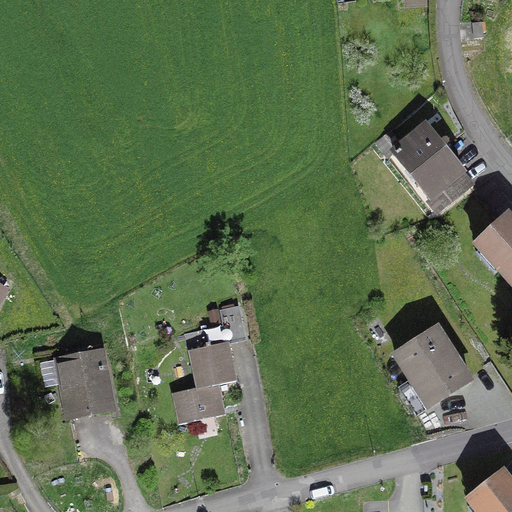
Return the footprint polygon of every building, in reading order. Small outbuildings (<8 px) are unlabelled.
[(472,24),(474,39),(483,38),(481,23),(472,24)] [(426,128),(394,154),(439,210),(472,185),(426,128)] [(511,221),(507,216),(476,245),(511,284),(511,221)] [(185,335),(197,388),(172,394),(178,425),(200,420),(199,413),(224,408),(219,385),(236,381),(228,344),(245,340),(238,308),(221,312),(224,327),(185,335)] [(436,330),(396,356),(412,380),(400,388),(416,414),(469,381),(436,330)] [(101,352),(58,360),(69,419),(112,411),(101,352)] [(511,511),(511,484),(502,472),(467,499),(477,511),(511,511)]
